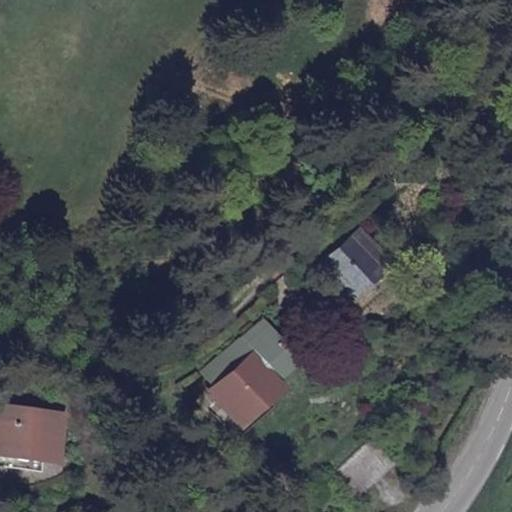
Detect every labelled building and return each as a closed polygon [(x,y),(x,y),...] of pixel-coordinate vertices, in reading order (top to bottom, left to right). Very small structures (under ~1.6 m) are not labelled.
[(494,84),(476,75),(457,108),(473,118),(494,84)] [(375,261),(352,236),(318,267),(338,290),(362,269),(363,271),(375,261)] [(205,373),(218,387),(250,359),(269,381),(293,360),(263,324),(205,373)] [(250,359),(218,387),(213,392),(219,399),(234,415),(259,393),(261,395),(272,385),(269,381),(250,359)] [(152,384),(149,373),(135,378),(139,389),(152,384)] [(234,415),(222,426),(233,439),(270,406),(261,395),(259,393),(234,415)] [(234,415),(219,399),(208,410),(222,426),(234,415)] [(0,448),(49,456),(55,419),(0,411),(0,448)] [(354,500),(395,463),(372,438),(331,475),(354,500)]
